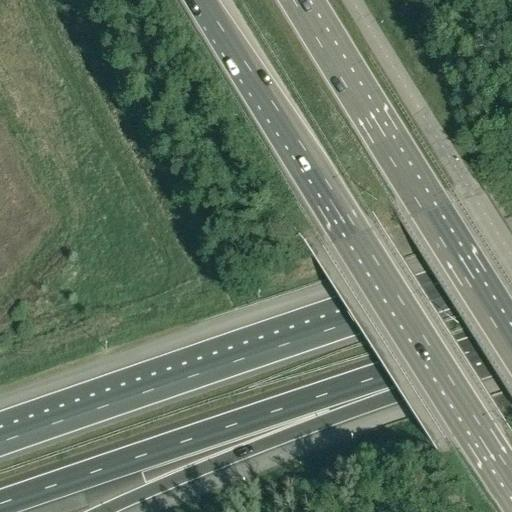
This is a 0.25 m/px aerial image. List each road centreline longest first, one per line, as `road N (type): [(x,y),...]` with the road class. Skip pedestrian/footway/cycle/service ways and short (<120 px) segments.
road 1 (primary): [(199,0),(511,475)]
road 2 (motorway): [(511,268),(0,442)]
road 3 (motorway): [(0,505),(426,364)]
road 4 (primary): [(511,352),(291,0)]
road 5 (motorway): [(109,511),(426,364)]
